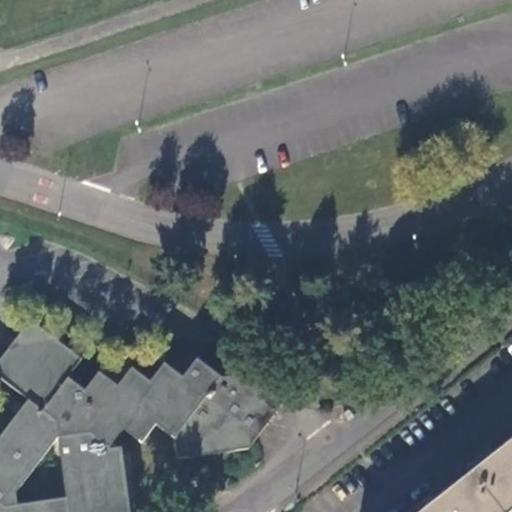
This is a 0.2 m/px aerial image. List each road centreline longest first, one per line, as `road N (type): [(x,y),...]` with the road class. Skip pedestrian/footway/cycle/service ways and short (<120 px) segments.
road 1 (unclassified): [(0,174),(160,226),(271,240),(382,227),(511,180)]
road 2 (unclassified): [(249,511),(511,305)]
road 3 (unclassified): [(376,511),(511,396)]
